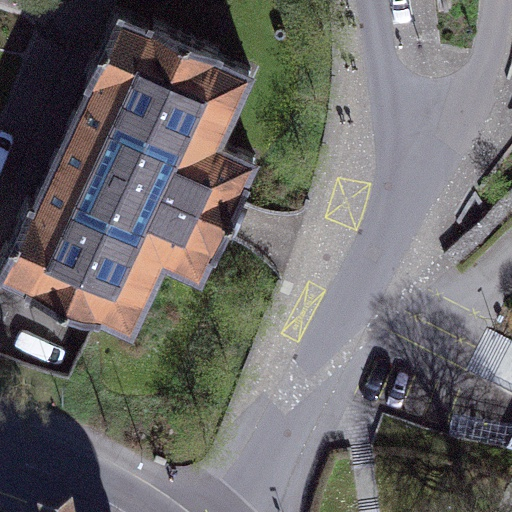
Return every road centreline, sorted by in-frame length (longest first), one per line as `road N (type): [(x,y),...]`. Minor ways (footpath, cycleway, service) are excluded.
road 1 (residential): [(402,142),(318,383),(242,511)]
road 2 (residential): [(502,0),(497,44),(450,113),(402,142)]
road 3 (residential): [(379,0),(402,142)]
road 4 (residential): [(124,511),(81,485),(0,456)]
